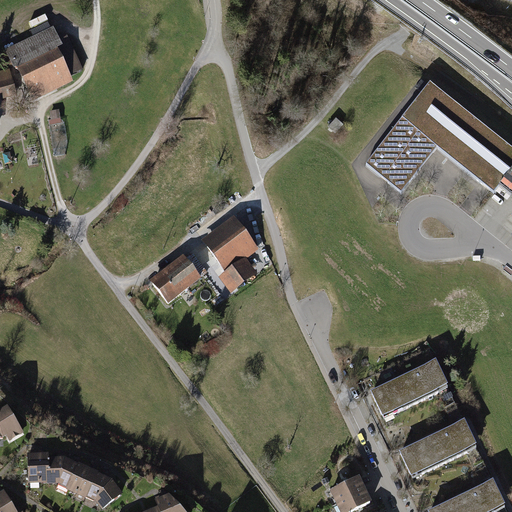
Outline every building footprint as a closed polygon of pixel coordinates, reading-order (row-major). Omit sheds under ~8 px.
[(53,30),(5,53),(14,73),(17,72),(32,104),(73,85),(70,79),(84,72),(66,35),(58,39),(53,30)] [(10,70),(0,72),(0,102),(17,98),(10,70)] [(511,147),(429,82),(366,163),(401,193),(437,148),(495,192),(500,185),(511,194),(511,147)] [(234,219),(201,243),(226,276),(220,281),(232,297),(259,277),(248,262),(260,253),(234,219)] [(184,260),(151,285),(169,309),(203,283),(201,280),(209,274),(194,255),(185,261),(184,260)] [(435,361),(370,391),(382,417),(447,387),(435,361)] [(0,437),(3,437),(6,435),(10,441),(24,433),(8,404),(0,408),(0,437)] [(463,422),(398,453),(410,478),(475,447),(463,422)] [(49,453),(27,454),(29,484),(47,483),(47,485),(59,484),(67,488),(66,490),(86,499),(87,497),(95,501),(102,511),(124,494),(112,479),(98,473),(99,472),(79,463),(79,464),(65,457),(49,458),(49,453)] [(359,476),(329,491),(339,511),(351,511),(371,503),(359,476)] [(492,481),(427,511),(492,511),(504,506),(492,481)] [(0,511),(23,511),(21,508),(16,511),(3,491),(2,491),(1,489),(0,489),(0,511)] [(186,511),(170,494),(168,495),(163,490),(160,491),(163,497),(155,500),(158,506),(144,511),(186,511)]
